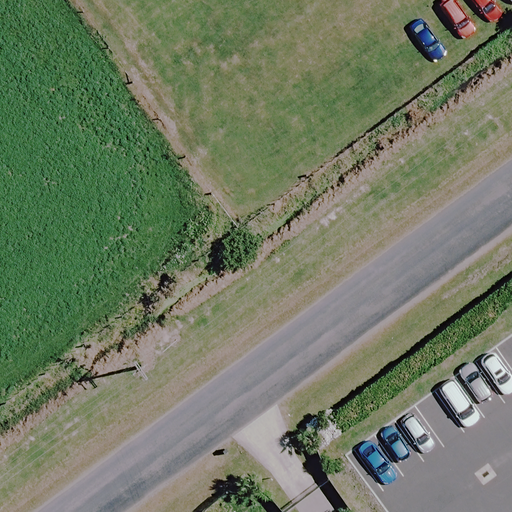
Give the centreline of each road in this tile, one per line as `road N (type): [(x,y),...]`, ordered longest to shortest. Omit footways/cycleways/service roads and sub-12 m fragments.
road 1 (residential): [(77,511),(511,186)]
road 2 (unknown): [(511,434),(397,511)]
